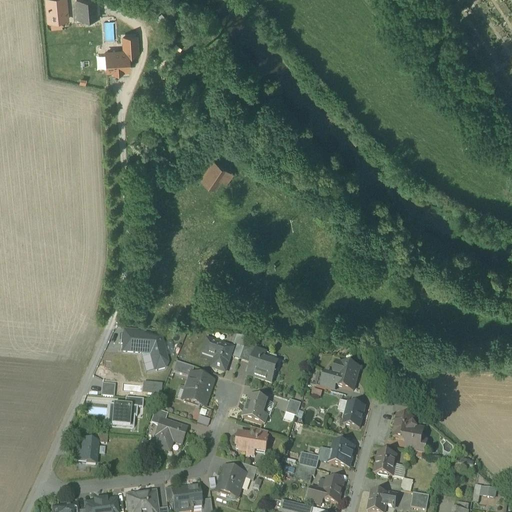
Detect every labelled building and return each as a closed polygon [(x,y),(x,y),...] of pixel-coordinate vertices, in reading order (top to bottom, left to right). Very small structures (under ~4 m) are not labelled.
[(65,0),(43,0),(46,23),(67,22),(65,0)] [(104,0),(81,0),(83,20),(106,18),(104,0)] [(128,50),(129,57),(138,56),(137,37),(121,38),(122,50),(128,50)] [(104,51),(105,74),(130,72),(129,57),(128,50),(122,50),(104,51)] [(233,177),(210,163),(198,182),(215,193),(220,185),(226,189),(233,177)] [(160,336),(125,333),(123,353),(152,355),(156,372),(165,370),(167,365),(160,336)] [(248,338),(237,337),(234,346),(237,347),(233,359),(240,362),(244,349),(248,338)] [(233,351),(208,342),(203,355),(204,355),(205,353),(217,357),(213,369),(225,374),(233,351)] [(256,353),(244,349),(240,362),(251,366),(256,353)] [(276,366),(265,363),(267,356),(256,352),(256,353),(251,366),(248,377),(272,385),(276,376),(273,375),(276,366)] [(192,369),(176,364),(173,374),(188,379),(192,369)] [(360,371),(341,366),(343,367),(339,379),(338,379),(321,374),(317,389),(334,394),(336,388),(354,393),(360,371)] [(213,383),(192,376),(183,403),(204,410),(207,400),(206,399),(211,384),(212,384),(213,383)] [(115,386),(102,385),(101,397),(114,398),(115,386)] [(268,403),(251,398),(243,420),(264,427),(267,418),(264,417),(268,403)] [(126,400),(125,408),(137,409),(143,409),(143,401),(126,400)] [(301,406),(290,402),(286,415),(297,419),(301,406)] [(365,410),(349,406),(344,405),(342,412),(347,413),(343,427),(360,431),(365,410)] [(125,408),(109,407),(107,428),(133,430),(134,418),(136,418),(137,409),(125,408)] [(168,416),(156,412),(151,425),(159,428),(160,422),(165,423),(168,416)] [(414,421),(398,418),(396,427),(395,427),(393,439),(408,441),(407,445),(418,447),(417,455),(425,456),(427,447),(418,445),(420,435),(416,435),(417,430),(412,429),(414,421)] [(187,431),(165,424),(165,423),(160,422),(159,428),(155,438),(156,439),(153,449),(169,454),(173,444),(182,447),(187,431)] [(269,435),(252,429),(252,430),(251,438),(254,436),(256,439),(269,441),(269,435)] [(108,437),(94,436),(93,443),(97,444),(97,445),(107,445),(108,437)] [(269,441),(256,439),(254,436),(251,438),(239,436),(237,449),(238,449),(240,452),(240,454),(248,455),(247,460),(255,459),(256,454),(266,456),(266,454),(269,441)] [(93,443),(79,442),(77,461),(86,462),(86,466),(95,467),(97,445),(97,444),(93,443)] [(355,450),(334,445),(329,465),(349,470),(355,450)] [(418,447),(407,445),(406,453),(417,455),(418,447)] [(397,458),(379,454),(376,467),(374,476),(393,479),(395,469),(397,458)] [(319,459),(307,456),(307,458),(305,464),(304,468),(316,471),(319,459)] [(258,471),(242,466),(239,474),(246,477),(245,480),(254,483),(258,471)] [(304,468),(300,467),(297,481),(311,485),(312,478),(314,479),(316,471),(304,468)] [(393,479),(393,480),(403,482),(404,481),(406,470),(395,469),(393,479)] [(239,474),(225,470),(217,492),(238,499),(245,480),(246,477),(239,474)] [(344,485),(327,480),(324,494),(314,491),(311,502),(322,505),(323,502),(339,506),(344,485)] [(413,483),(404,481),(403,482),(401,493),(410,495),(413,483)] [(199,490),(172,493),(174,511),(192,511),(192,510),(201,509),(201,503),(199,490)] [(397,498),(372,493),(368,511),(384,511),(386,508),(394,510),(397,498)] [(426,511),(429,498),(414,495),(411,509),(425,511),(426,511)] [(154,496),(127,499),(129,511),(156,511),(157,511),(154,496)] [(94,505),(86,506),(86,511),(116,511),(116,502),(106,503),(106,502),(94,503),(94,505)] [(210,503),(203,503),(201,503),(201,509),(201,511),(211,511),(211,502),(210,502),(210,503)] [(297,511),(299,507),(283,503),(280,511),(297,511)]
